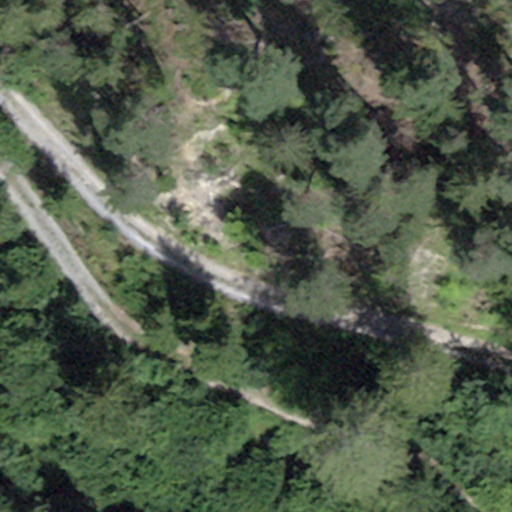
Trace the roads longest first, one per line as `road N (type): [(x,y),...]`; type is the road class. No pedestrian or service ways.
road 1 (track): [(511,359),(246,288),(165,255),(91,193),(0,88)]
road 2 (track): [(0,198),(115,330),(392,451),(473,511)]
